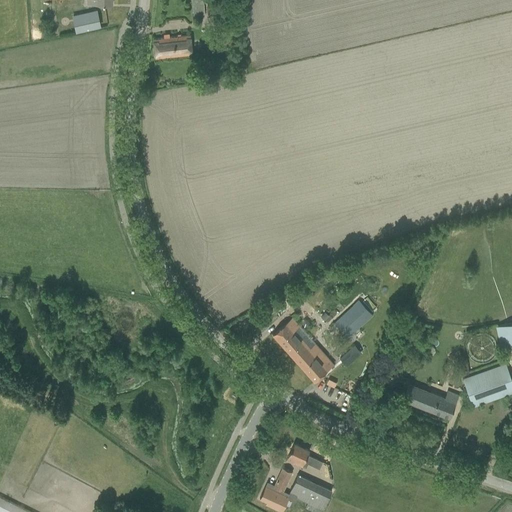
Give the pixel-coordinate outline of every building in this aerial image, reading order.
[(71,0),(72,10),(82,10),(81,0),(71,0)] [(191,0),(193,15),(204,14),(202,0),(191,0)] [(97,15),(74,20),(76,31),(99,26),(97,15)] [(153,39),(155,57),(192,54),(190,35),(153,39)] [(334,323),(347,337),(371,314),(358,301),(334,323)] [(313,353),(292,329),(297,324),(291,317),(272,334),(314,381),(333,364),(318,348),(313,353)] [(511,321),(495,326),(500,344),(511,341),(511,321)] [(349,351),(339,359),(344,364),(354,356),(349,351)] [(464,360),(462,355),(461,355),(459,351),(451,354),(454,364),(464,360)] [(462,379),(472,407),(511,392),(511,383),(505,364),(462,379)] [(401,400),(449,418),(453,409),(458,394),(447,389),(444,396),(408,382),(401,400)] [(286,460),(285,460),(293,464),(293,462),(305,467),(307,463),(319,468),(322,461),(311,456),(307,454),(309,450),(293,443),(286,460)] [(289,496),(282,493),(292,472),(282,467),(272,488),(265,485),(259,498),(274,505),(273,508),(281,511),(289,496)] [(297,475),(289,494),(322,509),(331,490),(297,475)] [(0,511),(31,511),(0,496),(0,511)]
